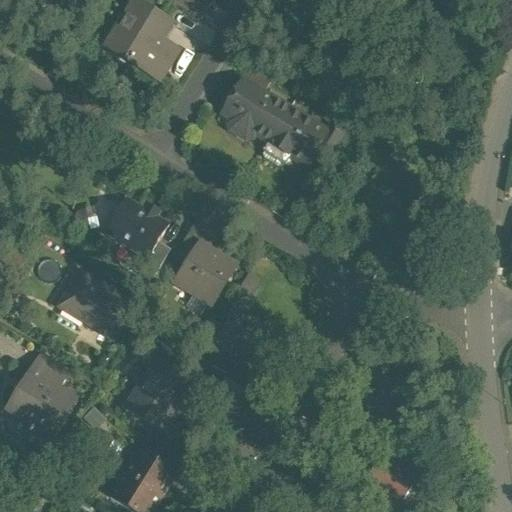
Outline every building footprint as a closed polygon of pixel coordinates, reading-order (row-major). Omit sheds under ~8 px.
[(9,0),(31,13),(38,0),(9,0)] [(212,5),(205,0),(177,0),(172,8),(200,25),(212,5)] [(167,26),(135,6),(125,21),(130,24),(111,56),(150,80),(168,50),(157,42),(167,26)] [(168,50),(150,80),(160,86),(179,56),(168,50)] [(271,88),(250,75),(243,87),(264,100),(271,88)] [(243,87),(224,119),(232,124),(228,130),(230,136),(245,146),(251,144),(255,138),(270,147),(289,116),(264,100),(243,87)] [(326,138),(289,116),(270,147),(269,150),(290,163),(306,173),(316,157),(327,139),(326,138)] [(346,135),(333,126),(326,138),(327,139),(316,157),(328,164),(346,135)] [(290,163),(269,150),(264,157),(263,160),(263,164),(279,174),(283,173),(284,170),(285,170),(290,163)] [(169,232),(125,205),(104,240),(147,266),(169,232)] [(198,255),(188,249),(176,269),(186,275),(198,255)] [(218,267),(198,255),(186,275),(176,292),(193,303),(196,299),(211,308),(217,297),(220,297),(223,296),(225,294),(226,291),(226,288),(225,285),(233,270),(221,263),(218,267)] [(6,262),(0,270),(0,292),(11,300),(26,275),(6,262)] [(80,280),(60,314),(113,347),(134,314),(80,280)] [(224,348),(226,350),(217,364),(231,373),(248,384),(249,382),(254,375),(256,375),(258,374),(260,373),(261,370),(260,367),(259,366),(265,357),(233,337),(230,336),(227,337),(225,338),(223,340),(222,343),(222,346),(224,348)] [(67,380),(44,366),(33,383),(56,398),(67,380)] [(188,388),(156,368),(146,383),(151,386),(131,418),(171,443),(185,420),(173,412),(188,388)] [(248,384),(231,373),(225,383),(246,396),(253,384),(249,382),(248,384)] [(408,395),(376,375),(353,413),(372,425),(390,437),(391,437),(401,420),(395,416),(408,395)] [(33,383),(31,382),(9,416),(35,432),(27,444),(44,456),(73,409),(56,398),(33,383)] [(390,437),(372,425),(366,435),(385,446),(390,437)] [(166,473),(140,456),(125,481),(162,504),(173,487),(182,493),(189,482),(168,470),(166,473)] [(400,511),(419,482),(385,461),(363,496),(388,511),(400,511)] [(125,481),(110,504),(122,511),(157,511),(162,504),(125,481)]
